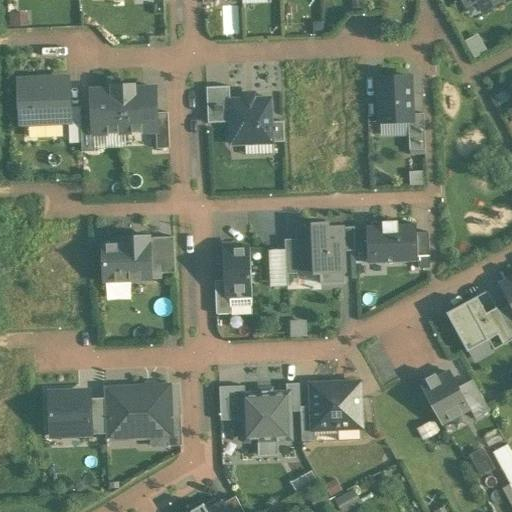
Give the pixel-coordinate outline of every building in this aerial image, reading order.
[(478,0),(483,9),(500,0),(478,0)] [(465,38),(473,56),(486,49),(478,32),(465,38)] [(378,69),(381,121),(418,119),(415,67),(378,69)] [(67,79),(20,81),(22,122),(29,122),(62,120),(69,120),(67,79)] [(113,89),(92,90),(93,115),(93,134),(95,133),(125,132),(123,85),(113,86),(113,89)] [(123,85),(125,132),(156,131),(157,131),(157,112),(155,87),(134,88),(134,85),(123,85)] [(231,122),(230,97),(230,85),(208,86),(209,122),(231,122)] [(232,145),(275,144),(275,142),(274,121),(274,96),(258,97),(258,91),(243,91),(243,96),(230,97),(231,122),(232,145)] [(169,112),(157,112),(157,131),(156,131),(157,148),(170,148),(169,112)] [(93,134),(93,115),(81,116),(82,151),(95,151),(95,133),(93,134)] [(62,120),(29,122),(30,136),(63,134),(62,120)] [(274,121),(275,142),(284,141),(284,121),(274,121)] [(368,221),(369,259),(419,257),(422,257),(420,228),(420,219),(368,221)] [(320,272),(344,271),(344,251),(343,227),(328,228),(327,223),(313,224),(313,228),(298,229),(299,239),(299,251),(286,252),(287,273),(320,272)] [(343,227),(344,251),(356,250),(355,227),(343,227)] [(430,228),(420,228),(422,257),(419,257),(419,266),(431,265),(430,228)] [(102,243),(104,281),(152,279),(151,265),(150,237),(150,235),(119,237),(119,243),(102,243)] [(160,273),(175,272),(174,237),(150,237),(151,265),(160,265),(160,273)] [(285,239),(286,252),(299,251),(299,239),(285,239)] [(228,280),(229,298),(254,297),(253,244),(227,245),(228,280)] [(284,283),(282,247),(266,248),(268,284),(284,283)] [(344,271),(320,272),(321,284),(345,283),(344,271)] [(511,276),(500,283),(511,304),(511,305),(511,276)] [(230,315),(229,298),(228,280),(216,281),(218,315),(230,315)] [(477,296),(468,301),(489,339),(498,334),(486,313),(477,296)] [(447,312),(468,351),(489,339),(468,301),(447,312)] [(511,305),(511,304),(499,310),(511,334),(511,305)] [(497,307),(486,313),(498,334),(504,345),(511,339),(511,334),(499,310),(497,307)] [(428,382),(421,386),(443,424),(470,409),(471,408),(459,387),(450,370),(437,377),(435,373),(426,379),(428,382)] [(471,408),(470,409),(476,418),(490,411),(473,379),(459,387),(471,408)] [(315,428),(338,427),(360,426),(362,426),(360,382),(312,384),(313,406),(314,428),(315,428)] [(288,393),(289,411),(301,411),(301,406),(300,383),(286,383),(287,393),(288,393)] [(244,395),(245,395),(245,385),(220,386),(221,420),(245,419),(244,395)] [(169,386),(120,389),(122,433),(135,432),(139,436),(151,436),(155,431),(170,431),(169,386)] [(277,438),(290,437),(289,411),(288,393),(287,393),(272,394),(272,390),(260,390),(260,395),(245,395),(244,395),(245,419),(246,439),(259,439),(277,438)] [(91,395),(80,396),(79,391),(49,392),(51,431),(69,430),(69,435),(92,434),(91,395)] [(314,428),(313,406),(301,406),(301,411),(302,441),(315,440),(315,428),(314,428)] [(173,439),(169,439),(169,447),(183,446),(182,415),(172,416),(173,439)] [(360,439),(360,426),(338,427),(339,440),(360,439)] [(277,438),(259,439),(260,455),(278,454),(277,438)] [(511,451),(508,445),(494,452),(511,485),(511,451)] [(493,468),(483,449),(471,455),(482,475),(493,468)] [(229,511),(244,511),(236,496),(224,502),(229,511)] [(191,511),(229,511),(224,502),(222,499),(207,508),(204,503),(191,510),(191,511)]
